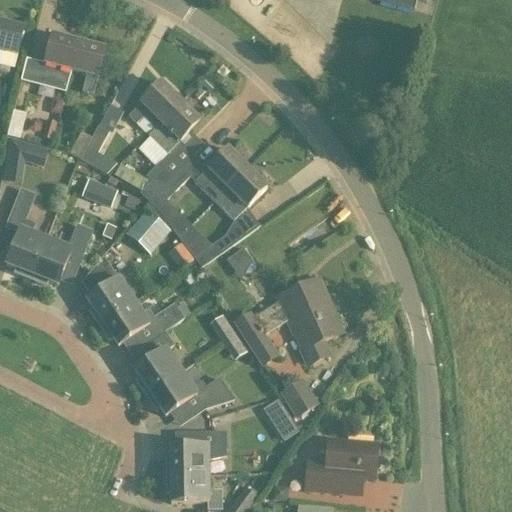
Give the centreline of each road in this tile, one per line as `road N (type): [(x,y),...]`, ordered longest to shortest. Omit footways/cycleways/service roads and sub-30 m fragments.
road 1 (tertiary): [(431,441),(413,292),(380,217),(284,85),(171,0)]
road 2 (residential): [(0,305),(54,326),(111,414),(109,421),(84,418),(0,375)]
